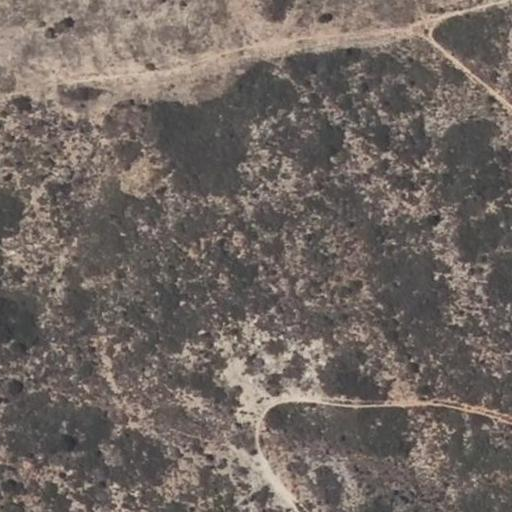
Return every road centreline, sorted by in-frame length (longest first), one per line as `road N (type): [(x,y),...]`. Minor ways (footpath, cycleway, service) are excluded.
road 1 (track): [(0,91),(409,22),(488,0)]
road 2 (track): [(303,511),(270,462),(279,401),(439,396),(475,401),(511,420)]
road 3 (track): [(511,91),(409,22)]
